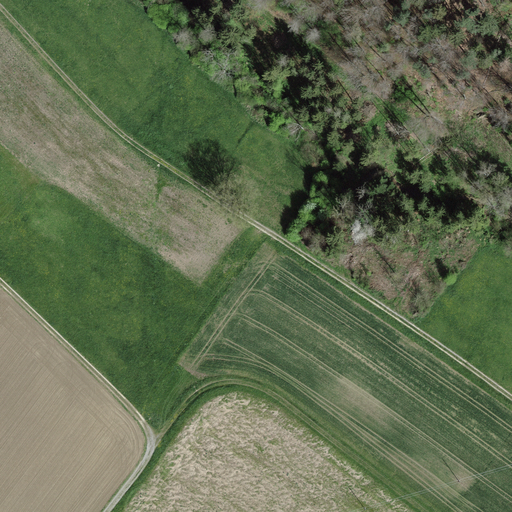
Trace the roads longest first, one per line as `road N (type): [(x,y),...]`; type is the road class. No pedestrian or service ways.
road 1 (track): [(0,10),(106,127),(296,242),(511,401)]
road 2 (track): [(151,441),(199,390),(250,383),(425,511)]
road 3 (track): [(107,511),(141,465),(150,435),(0,281)]
